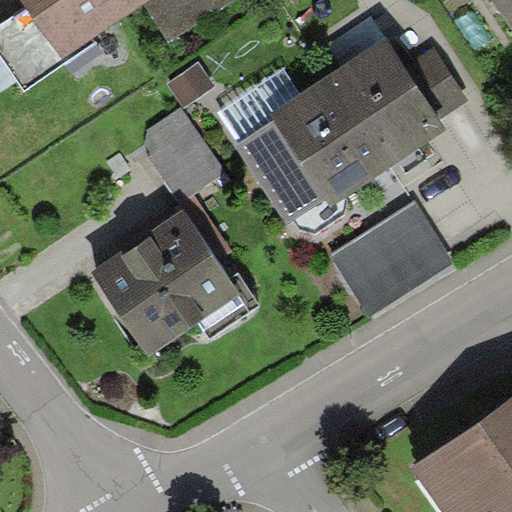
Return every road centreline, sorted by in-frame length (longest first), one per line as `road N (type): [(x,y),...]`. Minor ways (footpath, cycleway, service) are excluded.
road 1 (residential): [(511,288),(261,441)]
road 2 (residential): [(115,508),(0,356)]
road 3 (residential): [(261,441),(115,508)]
